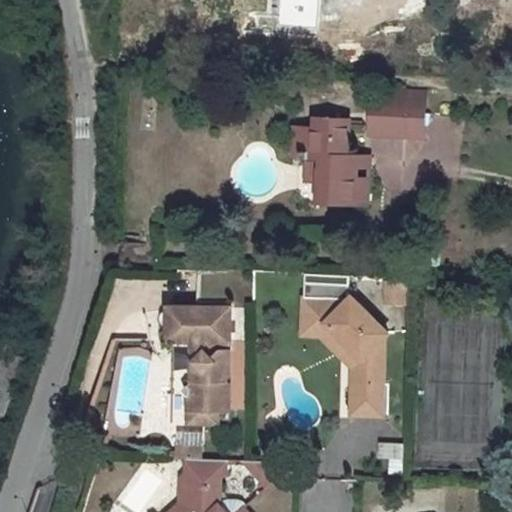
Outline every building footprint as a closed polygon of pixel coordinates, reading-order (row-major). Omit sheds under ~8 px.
[(278,0),(278,27),(316,30),(317,6),(371,8),(371,0),(278,0)] [(373,106),(371,133),(421,135),(423,108),(373,106)] [(457,179),(461,117),(425,115),(424,140),(376,137),(373,189),(417,191),(418,177),(457,179)] [(295,129),(294,155),(321,156),(319,200),(368,204),(369,180),(355,179),(357,165),(347,165),(348,120),(316,118),(315,129),(295,129)] [(126,244),(124,266),(152,267),(154,246),(126,244)] [(379,336),(383,331),(348,295),(342,300),(342,276),(298,274),(298,322),(299,322),(322,322),(357,359),(379,336)] [(225,374),(225,350),(225,342),(224,307),(189,307),(189,310),(162,310),(163,340),(190,340),(190,353),(189,354),(189,366),(191,366),(191,378),(183,389),(183,392),(186,395),(187,409),(216,410),(226,410),(225,385),(220,379),(225,374)] [(316,335),(349,369),(349,383),(380,384),(379,336),(357,359),(322,322),(299,322),(298,322),(297,336),(316,335)] [(0,422),(22,358),(0,351),(0,422)] [(348,414),(380,415),(380,384),(349,383),(348,414)] [(187,424),(216,423),(216,410),(187,409),(187,424)] [(202,456),(201,429),(174,430),(174,457),(202,456)] [(98,451),(110,452),(110,435),(98,435),(98,451)] [(381,441),(380,471),(402,471),(402,442),(381,441)] [(227,461),(192,460),(191,470),(183,478),(182,486),(190,486),(189,505),(181,511),(246,511),(244,509),(247,506),(244,502),(239,501),(231,500),(225,501),(222,506),(221,484),(218,481),(226,474),(227,461)] [(274,482),(275,462),(245,462),(268,488),(274,482)] [(182,486),(181,505),(172,511),(181,511),(189,505),(190,486),(182,486)]
